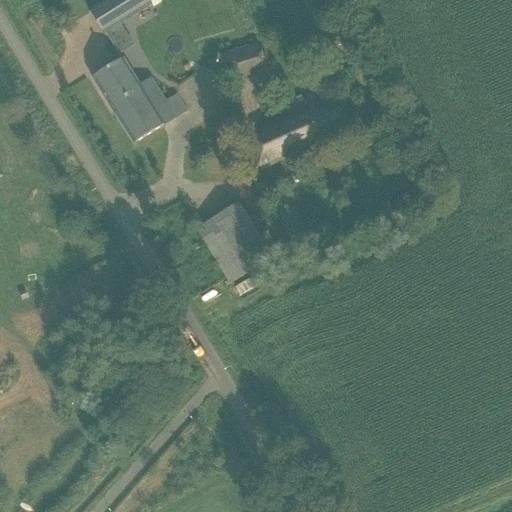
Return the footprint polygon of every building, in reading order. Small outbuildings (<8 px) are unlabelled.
[(148,2),(147,0),(102,0),(86,10),(99,32),(148,2)] [(228,83),(267,70),(259,43),(219,56),(228,83)] [(140,85),(124,60),(92,79),(133,144),(186,111),(175,94),(166,101),(151,78),(140,85)] [(305,112),(305,110),(246,134),(260,172),(349,128),(337,99),(305,112)] [(276,220),(293,247),(309,237),(292,210),(276,220)] [(214,218),(195,230),(229,285),(248,274),(214,218)]
